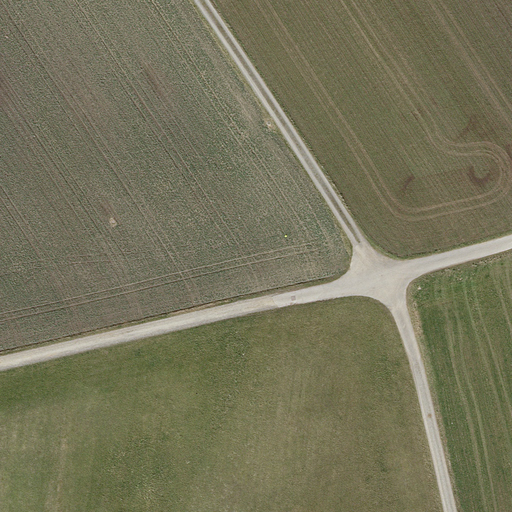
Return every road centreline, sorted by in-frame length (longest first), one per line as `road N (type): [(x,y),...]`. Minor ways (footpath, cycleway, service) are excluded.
road 1 (track): [(203,0),(395,298),(449,511)]
road 2 (track): [(0,364),(511,241)]
